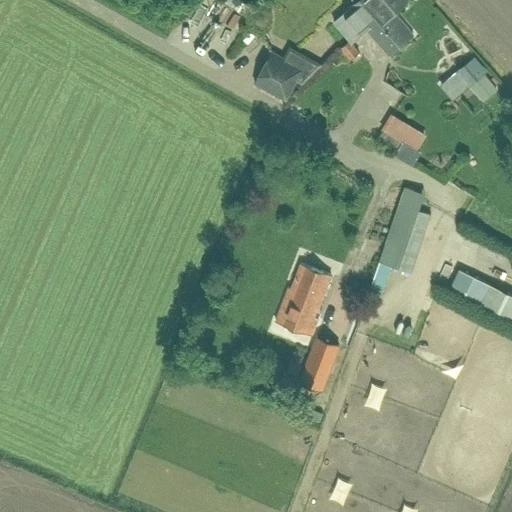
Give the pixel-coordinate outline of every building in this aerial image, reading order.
[(196,0),(188,17),(201,23),(213,0),(196,0)] [(252,0),(225,0),(252,12),(257,2),(252,0)] [(351,7),(350,7),(334,21),(349,39),(358,32),(359,33),(362,30),(359,26),(375,12),(382,20),(393,10),(400,5),(396,0),(354,0),(356,1),(350,6),(351,7)] [(412,33),(393,10),(382,20),(375,12),(359,26),(362,30),(366,27),(388,54),(412,33)] [(218,41),(231,48),(245,24),(232,17),(218,41)] [(358,51),(350,41),(349,40),(340,48),(348,58),(358,51)] [(271,51),(254,82),(285,100),(303,68),(271,51)] [(475,90),(482,99),(495,88),(488,79),(475,90)] [(383,129),(377,138),(396,150),(402,141),(383,129)] [(319,305),(331,273),(300,262),(291,286),(288,285),(275,319),(311,333),(322,306),(319,305)] [(407,310),(399,326),(414,334),(422,318),(407,310)] [(321,389),(339,343),(315,334),(298,379),(321,389)]
